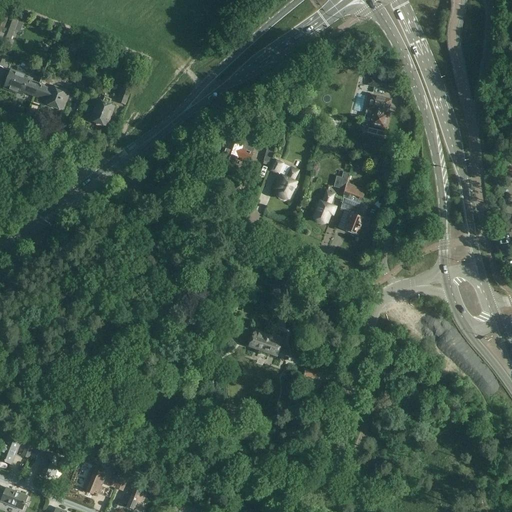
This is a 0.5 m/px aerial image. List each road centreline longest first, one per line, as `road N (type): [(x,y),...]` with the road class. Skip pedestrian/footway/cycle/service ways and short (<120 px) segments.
road 1 (primary): [(483,286),(454,140),(395,0)]
road 2 (primary): [(371,0),(431,132),(444,275)]
road 3 (unclassified): [(380,300),(269,236),(156,189)]
road 4 (primary): [(157,134),(348,0)]
road 5 (primary): [(299,0),(157,134)]
road 6 (unclassified): [(322,511),(363,351)]
road 7 (unclassified): [(398,289),(383,259),(406,166)]
